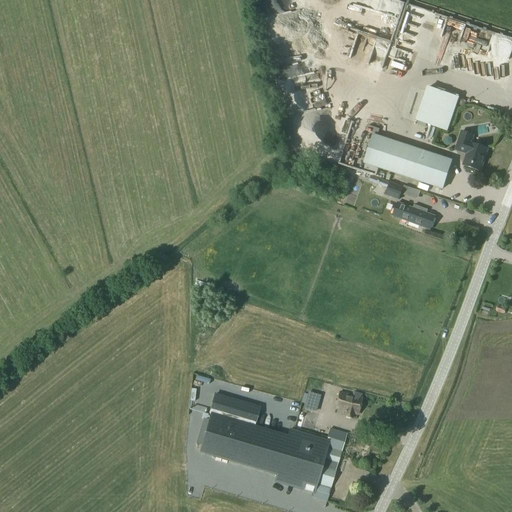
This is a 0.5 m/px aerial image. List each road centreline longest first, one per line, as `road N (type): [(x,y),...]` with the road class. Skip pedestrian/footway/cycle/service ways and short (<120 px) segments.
road 1 (tertiary): [(378,511),(511,187)]
road 2 (unknown): [(511,107),(439,73),(385,81),(342,66),(314,8)]
